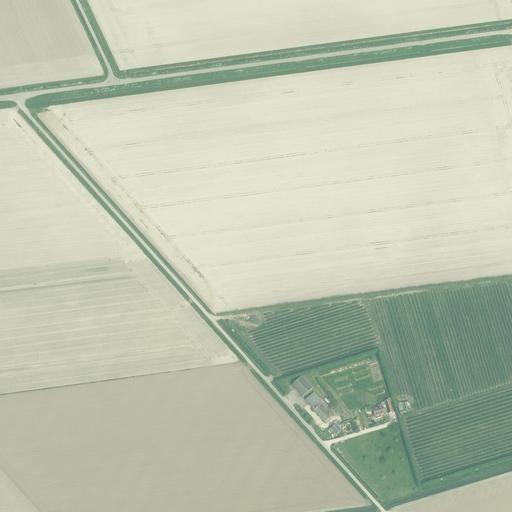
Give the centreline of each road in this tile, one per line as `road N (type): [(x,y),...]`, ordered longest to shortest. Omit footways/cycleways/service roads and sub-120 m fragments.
road 1 (unclassified): [(384,511),(17,96)]
road 2 (unclassified): [(115,83),(511,31)]
